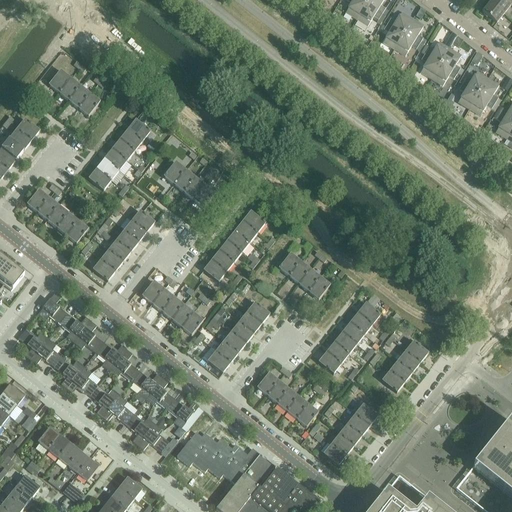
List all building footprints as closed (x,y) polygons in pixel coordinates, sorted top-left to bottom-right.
[(356,22),(366,7),(355,0),(343,0),(351,5),(345,15),(356,22)] [(385,0),(369,0),(366,7),(385,18),(388,13),(385,11),(380,8),(385,0)] [(501,0),(493,0),(489,5),(504,16),(511,7),(501,0)] [(504,16),(489,5),(482,14),(496,25),(504,16)] [(385,18),(366,7),(356,22),(367,29),(374,19),(378,22),(377,24),(380,26),(385,18)] [(391,21),(387,27),(403,36),(413,21),(401,14),(395,24),(391,21)] [(424,28),(413,21),(403,36),(419,46),(423,48),(426,43),(418,38),(424,28)] [(383,45),(394,52),(403,36),(387,27),(384,32),(389,35),(383,45)] [(419,46),(403,36),(394,52),(405,59),(411,49),(419,54),(422,49),(419,47),(419,46)] [(454,36),(450,42),(454,45),(458,38),(454,36)] [(428,51),(425,57),(441,66),(450,51),(439,44),(433,54),(428,51)] [(450,51),(441,66),(457,76),(460,71),(455,68),(461,58),(450,51)] [(420,75),(431,82),(441,66),(425,57),(421,62),(426,65),(420,75)] [(441,66),(431,82),(442,89),(449,79),(453,82),(457,76),(441,66)] [(49,88),(59,96),(71,81),(61,73),(49,88)] [(466,81),(462,87),(478,96),(488,81),(477,74),(470,84),(466,81)] [(511,82),(508,80),(502,89),(507,93),(511,84),(511,82)] [(71,81),(59,96),(69,104),(80,89),(71,81)] [(488,81),(478,96),(494,106),(498,101),(493,98),(499,88),(488,81)] [(458,105),(469,112),(478,96),(462,87),(459,92),(464,95),(458,105)] [(80,89),(69,104),(78,111),(90,97),(80,89)] [(478,96),(469,112),(480,119),(486,109),(491,111),(494,106),(478,96)] [(90,97),(78,111),(88,119),(100,104),(90,97)] [(503,111),(500,116),(511,123),(511,107),(508,114),(503,111)] [(506,142),(511,132),(511,123),(500,116),(497,122),(501,125),(495,135),(506,142)] [(25,122),(17,132),(32,144),(40,134),(25,122)] [(136,123),(128,133),(142,144),(150,134),(136,123)] [(32,144),(17,132),(9,142),(24,153),(32,144)] [(128,133),(120,142),(135,154),(142,144),(128,133)] [(24,153),(9,142),(1,151),(16,163),(24,153)] [(120,142),(112,152),(127,164),(135,154),(120,142)] [(16,163),(1,151),(0,153),(0,166),(9,173),(16,163)] [(112,152),(104,162),(119,174),(127,164),(112,152)] [(194,162),(197,157),(192,153),(189,158),(194,162)] [(123,177),(119,174),(104,162),(97,172),(111,183),(115,187),(123,177)] [(164,179),(174,187),(185,173),(175,165),(164,179)] [(9,173),(0,166),(0,182),(1,183),(9,173)] [(103,193),(111,183),(97,172),(89,182),(103,193)] [(185,173),(174,187),(183,195),(195,180),(185,173)] [(195,180),(183,195),(193,203),(205,188),(195,180)] [(205,188),(193,203),(203,211),(215,196),(205,188)] [(27,207),(37,215),(49,200),(39,193),(27,207)] [(49,200),(37,215),(47,223),(59,208),(49,200)] [(59,208),(47,223),(56,231),(68,216),(59,208)] [(140,214),(132,224),(147,235),(155,225),(140,214)] [(250,214),(243,224),(257,236),(265,226),(250,214)] [(68,216),(56,231),(66,239),(78,224),(68,216)] [(78,224),(66,239),(76,247),(88,232),(78,224)] [(147,235),(132,224),(124,233),(139,245),(147,235)] [(243,224),(235,234),(250,246),(257,236),(243,224)] [(139,245),(124,233),(116,243),(131,255),(139,245)] [(235,234),(227,244),(242,256),(250,246),(235,234)] [(131,255),(116,243),(108,253),(123,265),(131,255)] [(227,244),(219,253),(234,265),(242,256),(227,244)] [(308,253),(312,249),(307,245),(303,249),(308,253)] [(123,265),(108,253),(101,263),(116,274),(123,265)] [(219,253),(211,263),(226,275),(234,265),(219,253)] [(279,271),(289,279),(300,264),(290,256),(279,271)] [(1,259),(0,260),(0,275),(9,265),(1,259)] [(116,274),(101,263),(93,273),(108,284),(116,274)] [(218,285),(226,275),(211,263),(203,273),(218,285)] [(300,264),(289,279),(298,287),(310,272),(300,264)] [(9,265),(0,275),(0,284),(3,287),(16,270),(9,265)] [(16,270),(3,287),(11,293),(24,277),(16,270)] [(310,272),(298,287),(308,295),(320,280),(310,272)] [(342,281),(346,276),(341,272),(337,277),(342,281)] [(320,280),(308,295),(318,303),(330,288),(320,280)] [(142,299),(152,307),(164,292),(154,284),(142,299)] [(164,292),(152,307),(162,315),(173,300),(164,292)] [(49,319),(60,327),(68,317),(55,307),(61,300),(55,296),(38,317),(46,323),(49,319)] [(373,297),(368,304),(374,309),(379,302),(373,297)] [(173,300),(162,315),(171,323),(183,308),(173,300)] [(255,305),(247,315),(262,327),(270,317),(255,305)] [(365,306),(357,316),(372,328),(380,318),(365,306)] [(183,308),(171,323),(181,330),(193,315),(183,308)] [(193,315),(181,330),(191,338),(203,323),(193,315)] [(247,315),(239,325),(254,337),(262,327),(247,315)] [(357,316),(350,326),(365,337),(372,328),(357,316)] [(80,327),(68,317),(60,327),(70,335),(66,340),(74,346),(91,324),(86,320),(80,327)] [(97,328),(91,324),(74,346),(82,352),(85,347),(95,355),(103,345),(91,335),(97,328)] [(239,325),(231,335),(246,347),(254,337),(239,325)] [(350,326),(342,335),(357,347),(365,337),(350,326)] [(26,359),(31,363),(48,342),(41,335),(37,340),(27,331),(18,342),(31,352),(26,359)] [(231,335),(223,344),(238,356),(246,347),(231,335)] [(342,335),(334,345),(349,357),(357,347),(342,335)] [(48,342),(31,363),(36,367),(42,360),(54,370),(62,360),(52,352),(56,348),(48,342)] [(223,344),(216,354),(230,366),(238,356),(223,344)] [(413,344),(405,354),(420,366),(428,356),(413,344)] [(116,355),(103,345),(95,355),(98,358),(106,364),(102,368),(110,374),(127,353),(121,348),(116,355)] [(334,345),(326,355),(341,367),(349,357),(334,345)] [(132,357),(127,353),(110,374),(117,380),(121,376),(131,384),(139,374),(127,364),(132,357)] [(208,364),(222,376),(230,366),(216,354),(208,364)] [(420,366),(405,354),(397,364),(412,376),(420,366)] [(326,355),(318,365),(333,377),(341,367),(326,355)] [(73,368),(62,360),(54,370),(67,380),(61,387),(67,391),(84,370),(76,364),(73,368)] [(412,376),(397,364),(390,374),(404,385),(412,376)] [(91,376),(84,370),(67,391),(72,396),(78,389),(90,399),(98,389),(96,387),(88,380),(91,376)] [(311,383),(317,376),(313,373),(307,380),(311,383)] [(152,384),(139,374),(131,384),(141,392),(138,397),(145,403),(163,381),(157,377),(152,384)] [(404,385),(390,374),(382,383),(396,395),(404,385)] [(91,376),(88,380),(96,387),(100,382),(92,375),(91,376)] [(257,391),(267,399),(279,384),(269,376),(257,391)] [(168,385),(163,381),(145,403),(153,409),(157,404),(167,412),(175,402),(162,392),(168,385)] [(279,384),(267,399),(276,406),(288,392),(279,384)] [(10,387),(2,397),(17,409),(25,399),(10,387)] [(108,397),(98,389),(90,399),(103,409),(97,416),(102,420),(120,398),(112,392),(108,397)] [(288,392),(276,406),(286,414),(298,399),(288,392)] [(2,397),(0,399),(0,411),(9,419),(17,409),(2,397)] [(127,404),(120,398),(102,420),(108,424),(113,417),(126,427),(134,417),(124,409),(127,404)] [(298,399),(286,414),(296,422),(308,407),(298,399)] [(187,412),(175,402),(167,412),(177,421),(173,425),(181,431),(199,410),(193,405),(187,412)] [(308,407),(296,422),(306,430),(318,415),(308,407)] [(363,407),(355,417),(370,429),(377,419),(363,407)] [(27,409),(23,414),(29,419),(33,414),(27,409)] [(0,411),(0,427),(1,428),(9,419),(0,411)] [(144,425),(134,417),(126,427),(138,437),(133,444),(138,448),(155,427),(148,421),(144,425)] [(370,429),(355,417),(347,427),(362,439),(370,429)] [(150,418),(148,421),(155,427),(157,424),(150,418)] [(511,511),(511,424),(510,423),(472,470),(511,501),(511,511)] [(170,446),(159,437),(163,433),(155,427),(138,448),(143,453),(149,446),(162,456),(165,452),(170,446)] [(362,439),(347,427),(339,437),(354,449),(362,439)] [(60,438),(50,430),(38,445),(48,453),(60,438)] [(235,487),(260,457),(252,451),(246,459),(241,454),(242,453),(235,448),(231,453),(226,449),(227,447),(220,442),(216,447),(211,443),(212,441),(205,436),(201,441),(196,437),(196,435),(177,459),(189,469),(192,465),(205,475),(208,472),(220,481),(223,477),(235,487)] [(354,449),(339,437),(331,447),(346,458),(354,449)] [(69,446),(60,438),(48,453),(58,461),(69,446)] [(79,454),(69,446),(58,461),(67,469),(79,454)] [(346,458),(331,447),(323,457),(338,468),(346,458)] [(89,461),(79,454),(67,469),(77,476),(89,461)] [(264,511),(250,501),(259,490),(275,469),(260,457),(235,487),(216,511),(264,511)] [(99,469),(89,461),(77,476),(87,484),(99,469)] [(8,474),(14,465),(10,462),(8,466),(4,470),(4,471),(8,474)] [(33,472),(28,468),(26,471),(35,479),(38,475),(33,472)] [(277,471),(275,472),(260,491),(259,490),(250,501),(264,511),(313,511),(319,505),(277,471)] [(25,479),(17,489),(32,501),(40,491),(25,479)] [(127,480),(119,491),(134,502),(142,492),(127,480)] [(32,501),(17,489),(9,499),(24,510),(32,501)] [(119,491),(111,500),(126,511),(134,502),(119,491)] [(440,511),(427,501),(418,511),(408,511),(386,494),(372,511),(440,511)] [(22,511),(24,510),(9,499),(1,508),(6,511),(22,511)] [(126,511),(111,500),(104,510),(106,511),(126,511)]
